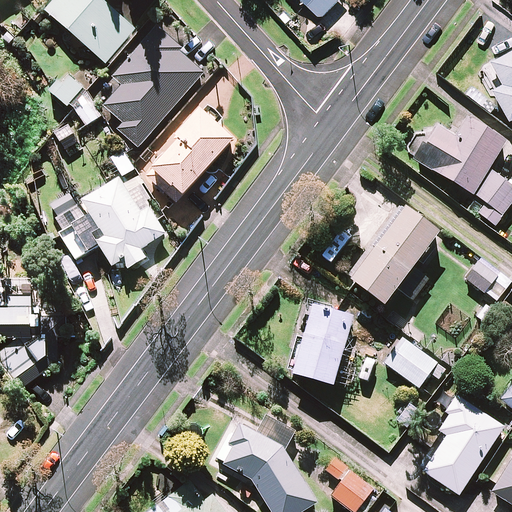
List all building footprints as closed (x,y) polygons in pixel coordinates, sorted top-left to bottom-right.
[(142,0),(58,0),(120,46),(151,6),(142,0)] [(166,3),(122,56),(130,68),(118,80),(127,97),(127,113),(148,129),(217,48),(166,3)] [(23,33),(33,21),(39,27),(46,19),(40,13),(30,5),(13,24),(23,33)] [(341,43),(335,30),(318,39),(325,51),(341,43)] [(511,90),(511,37),(499,46),(511,65),(511,67),(500,74),(511,90)] [(86,89),(69,76),(54,95),(70,108),(86,89)] [(198,80),(143,147),(187,181),(242,120),(198,80)] [(442,106),(422,147),(485,174),(499,186),(490,194),(506,200),(511,193),(511,157),(506,154),(511,142),(511,115),(476,93),(468,123),(442,106)] [(104,117),(92,101),(77,112),(88,128),(104,117)] [(79,145),(71,127),(58,133),(66,151),(79,145)] [(134,161),(88,186),(126,254),(177,221),(134,161)] [(408,187),(352,259),(390,291),(404,267),(427,282),(438,253),(424,245),(448,210),(408,187)] [(60,221),(82,208),(72,192),(51,204),(60,221)] [(350,238),(336,229),(319,255),(332,264),(350,238)] [(511,289),(511,283),(480,262),(467,282),(502,305),(511,289)] [(374,291),(321,282),(294,357),(354,376),(374,291)] [(456,347),(407,313),(390,343),(434,377),(456,347)] [(0,339),(0,361),(10,356),(0,339)] [(511,409),(511,400),(465,374),(452,392),(460,400),(452,413),(458,421),(433,455),(467,477),(511,409)] [(253,399),(231,445),(264,463),(291,511),(334,486),(297,425),(253,399)] [(421,412),(410,403),(396,418),(407,427),(421,412)] [(0,406),(0,460),(21,443),(0,406)] [(511,511),(511,455),(503,469),(511,475),(511,511)] [(356,511),(375,489),(351,471),(334,457),(325,469),(342,483),(332,495),(352,511),(356,511)] [(203,498),(195,483),(152,511),(226,511),(212,496),(203,498)] [(434,511),(394,484),(374,511),(434,511)]
